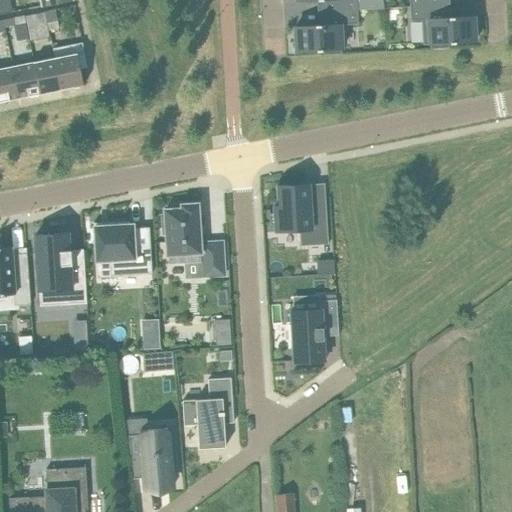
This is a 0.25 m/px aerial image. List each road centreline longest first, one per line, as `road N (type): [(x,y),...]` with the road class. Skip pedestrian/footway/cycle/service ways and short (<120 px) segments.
road 1 (unclassified): [(237,160),(511,102)]
road 2 (residential): [(256,439),(237,160)]
road 3 (residential): [(0,205),(237,160)]
